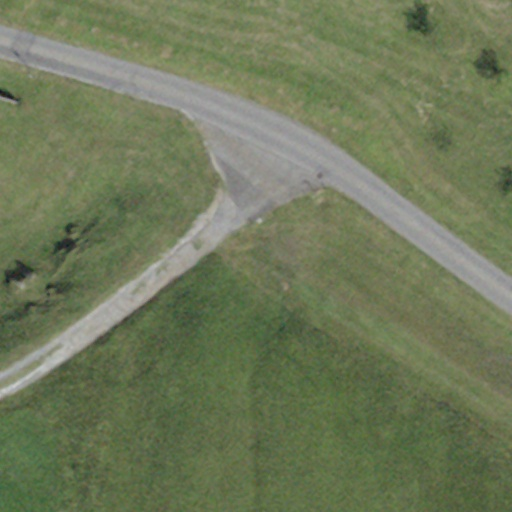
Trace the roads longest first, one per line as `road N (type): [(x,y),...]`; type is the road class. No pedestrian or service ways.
road 1 (unclassified): [(511,298),(275,130),(0,44)]
road 2 (track): [(275,130),(214,230),(0,373)]
